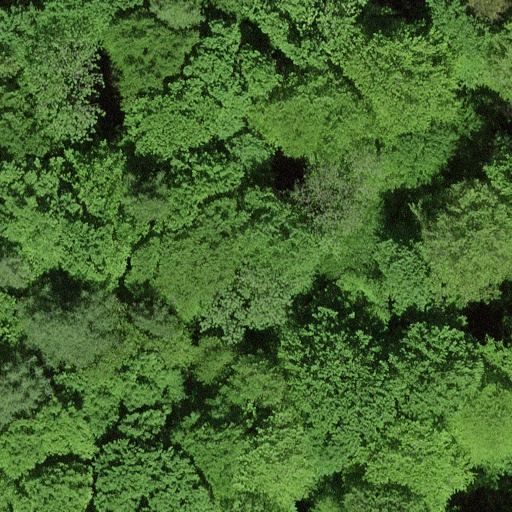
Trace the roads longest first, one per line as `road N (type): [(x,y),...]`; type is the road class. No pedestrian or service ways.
road 1 (track): [(0,343),(74,442),(112,511)]
road 2 (track): [(511,97),(361,0)]
